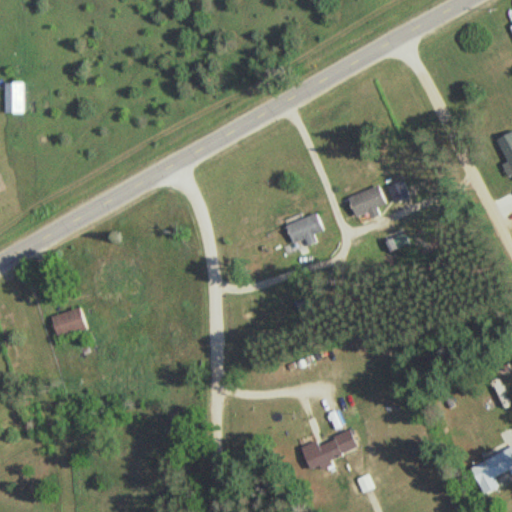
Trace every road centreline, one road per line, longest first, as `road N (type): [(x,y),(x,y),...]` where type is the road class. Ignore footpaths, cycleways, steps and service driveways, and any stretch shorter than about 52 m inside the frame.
road 1 (residential): [(178,160),(215,257),(219,511),(480,178),(400,37)]
road 2 (residential): [(0,259),(468,0)]
